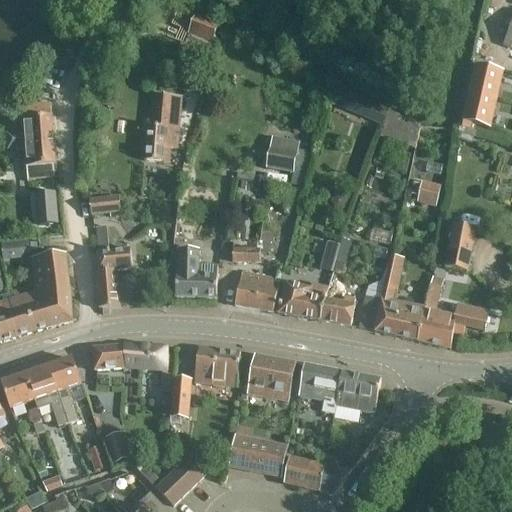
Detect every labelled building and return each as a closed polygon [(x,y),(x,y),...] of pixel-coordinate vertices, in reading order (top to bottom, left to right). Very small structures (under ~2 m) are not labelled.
[(187,36),(211,46),(220,23),(196,13),(187,36)] [(511,50),(511,23),(503,47),(511,50)] [(476,66),(463,123),(489,129),(502,72),(476,66)] [(335,106),(361,116),(365,103),(340,93),(335,106)] [(387,112),(365,103),(361,116),(382,125),(387,112)] [(51,167),(55,167),(50,106),(25,108),(26,119),(21,120),(22,135),(5,137),(7,153),(24,151),(26,171),(31,170),(31,179),(52,177),(51,167)] [(179,113),(153,111),(151,111),(150,127),(145,127),(142,163),(168,165),(169,150),(176,150),(179,113)] [(388,112),(379,138),(414,150),(419,126),(388,112)] [(265,170),(293,175),(299,143),(271,138),(265,170)] [(19,195),(31,194),(30,182),(18,183),(19,195)] [(440,188),(422,184),(421,187),(413,185),(411,196),(418,198),(417,204),(435,209),(440,188)] [(56,196),(40,197),(43,225),(59,224),(56,196)] [(126,200),(96,203),(98,219),(127,215),(126,200)] [(474,231),(453,227),(445,271),(466,275),(474,231)] [(29,243),(1,246),(3,262),(23,260),(23,256),(31,255),(29,243)] [(176,251),(175,267),(174,301),(213,302),(214,268),(199,268),(200,252),(176,251)] [(134,252),(99,256),(100,275),(96,275),(97,312),(118,311),(118,273),(134,272),(134,252)] [(232,265),(245,265),(245,252),(232,252),(232,265)] [(258,252),(245,252),(245,265),(258,265),(258,252)] [(335,259),(323,255),(319,270),(331,274),(335,259)] [(404,261),(391,258),(384,290),(397,293),(404,261)] [(11,295),(13,302),(11,303),(20,337),(47,330),(71,325),(64,260),(30,264),(33,296),(18,301),(17,296),(16,297),(15,294),(11,295)] [(258,277),(251,311),(273,316),(282,273),(275,271),(273,280),(258,277)] [(234,308),(251,311),(258,277),(241,273),(234,308)] [(276,316),(300,321),(307,288),(303,287),(305,276),(285,273),(276,316)] [(318,324),(323,301),(325,288),(308,285),(307,288),(300,321),(318,324)] [(423,310),(416,343),(448,350),(453,328),(456,329),(455,334),(462,336),(463,330),(477,333),(481,317),(456,312),(455,316),(434,312),(438,291),(427,289),(423,310)] [(323,301),(318,324),(350,330),(355,302),(343,299),(342,305),(323,301)] [(358,332),(416,343),(423,310),(380,302),(377,312),(363,309),(358,332)] [(0,342),(20,337),(11,303),(9,303),(9,304),(0,305),(0,342)] [(165,372),(165,350),(124,348),(92,350),(94,365),(86,366),(87,373),(95,372),(95,373),(126,370),(165,372)] [(195,386),(223,389),(237,390),(240,355),(199,351),(195,386)] [(289,397),(295,365),(263,359),(263,362),(252,360),(248,380),(259,382),(257,391),(289,397)] [(78,422),(68,391),(81,387),(72,361),(48,369),(57,395),(68,426),(78,422)] [(334,416),(336,409),(336,405),(342,374),(305,367),(299,398),(325,403),(323,414),(334,416)] [(25,377),(34,403),(36,409),(37,411),(50,407),(58,429),(68,426),(57,395),(48,369),(25,377)] [(336,405),(336,409),(374,416),(381,382),(342,374),(336,405)] [(34,403),(25,377),(1,386),(10,412),(34,403)] [(187,417),(190,385),(174,383),(171,415),(187,417)] [(41,424),(37,411),(36,409),(28,413),(32,427),(41,424)] [(121,436),(106,441),(114,464),(129,459),(121,436)] [(279,481),(285,449),(236,439),(230,472),(279,481)] [(87,451),(94,472),(107,468),(99,447),(87,451)] [(192,456),(173,475),(190,492),(209,473),(192,456)] [(318,494),(324,467),(291,461),(286,487),(318,494)] [(324,467),(318,494),(333,497),(350,473),(324,467)] [(190,492),(173,475),(165,483),(182,500),(190,492)] [(58,478),(42,483),(47,493),(62,488),(58,478)] [(109,483),(98,487),(101,497),(113,493),(109,483)] [(173,509),(182,500),(165,483),(156,491),(173,509)] [(101,497),(98,487),(87,491),(90,501),(101,497)] [(143,509),(139,511),(166,511),(150,495),(139,506),(143,509)] [(56,511),(64,511),(68,510),(64,501),(53,505),(56,511)]
